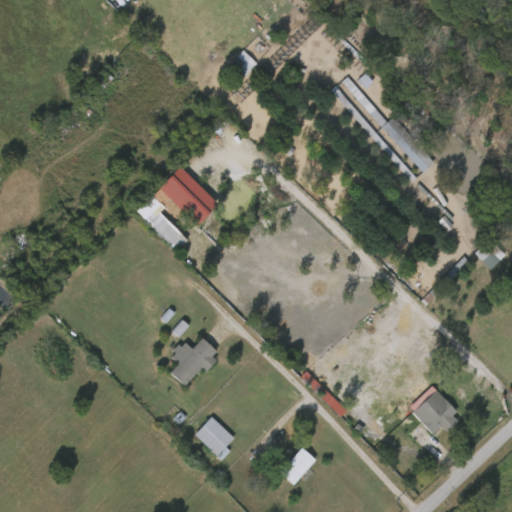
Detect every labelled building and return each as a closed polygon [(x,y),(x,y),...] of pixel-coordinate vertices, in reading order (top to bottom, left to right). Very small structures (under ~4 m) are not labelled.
[(367,62),(359,70),(326,38),(334,30),(367,62)] [(256,63),(241,78),(227,64),(242,49),(256,63)] [(243,67),(228,54),(215,68),(230,81),(243,67)] [(347,77),(388,123),(394,117),(434,163),(423,174),(342,82),(347,77)] [(416,179),(411,183),(330,91),(335,86),(416,179)] [(421,164),(377,121),(366,133),(410,176),(421,164)] [(503,255),(489,269),(472,252),(487,238),(503,255)] [(475,274),(490,259),(474,243),(460,257),(475,274)] [(469,262),(426,307),(421,302),(463,257),(469,262)] [(158,335),(165,340),(174,329),(167,323),(158,335)] [(170,390),(188,370),(191,372),(205,357),(188,341),(178,352),(169,345),(155,360),(163,367),(155,376),(170,390)] [(454,420),(443,431),(438,425),(430,434),(409,413),(433,390),(453,410),(448,415),(454,420)] [(184,420),(179,424),(184,429),(187,430),(193,424),(205,435),(200,441),(202,443),(193,452),(167,426),(174,419),(175,421),(180,416),(184,420)] [(309,472),(301,481),(296,477),(290,484),(276,473),(298,447),(312,460),(305,469),(309,472)] [(278,488),(301,464),(288,452),(265,476),(278,488)]
